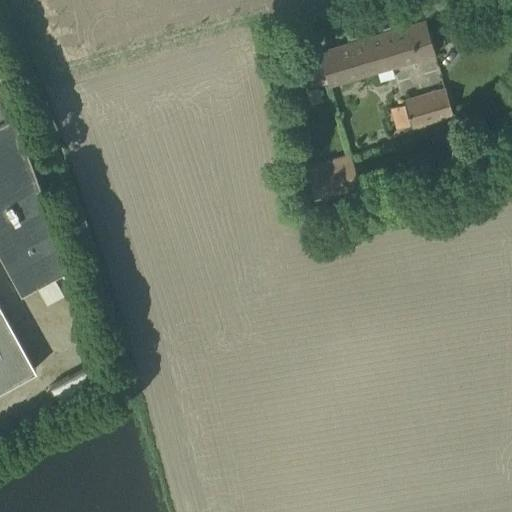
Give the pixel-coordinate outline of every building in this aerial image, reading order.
[(322,50),(323,53),(303,59),(311,87),(331,81),(332,83),(435,53),(425,20),(322,50)] [(444,88),(403,100),(404,104),(390,108),(396,128),(410,124),(411,128),(453,116),(444,88)] [(2,101),(0,102),(0,254),(20,292),(37,283),(54,274),(69,265),(15,113),(9,116),(2,101)] [(357,184),(351,155),(303,165),(309,194),(357,184)] [(54,274),(37,283),(47,302),(64,292),(54,274)] [(0,388),(35,369),(0,304),(0,388)] [(63,409),(75,403),(98,390),(86,367),(63,380),(50,387),(63,409)]
